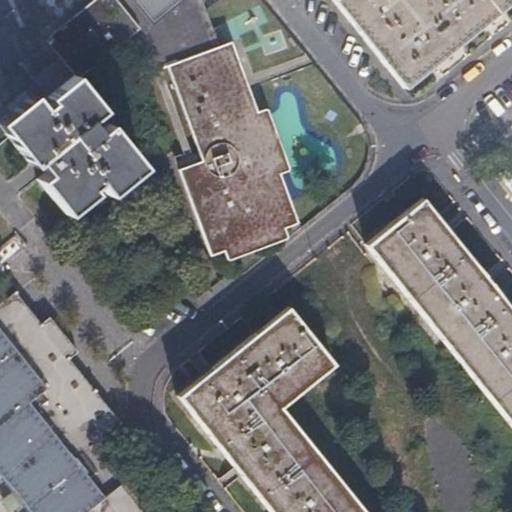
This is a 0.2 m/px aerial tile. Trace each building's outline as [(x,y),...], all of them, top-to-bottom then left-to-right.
[(45,38),(77,68),(82,74),(131,35),(102,0),(91,0),(82,7),(45,38)] [(102,0),(131,35),(155,65),(170,59),(219,43),(203,0),(102,0)] [(337,0),(363,33),(402,85),(436,58),(478,24),(508,0),(337,0)] [(219,43),(170,59),(202,156),(178,165),(200,224),(211,251),(298,219),(267,135),(231,40),(219,43)] [(108,152),(85,119),(59,143),(49,151),(40,139),(5,167),(39,209),(44,206),(52,218),(47,222),(73,255),(100,233),(98,229),(106,222),(116,235),(148,209),(115,166),(106,174),(96,162),(108,152)] [(202,156),(198,147),(175,156),(178,165),(202,156)] [(511,422),(511,309),(423,198),(369,243),(511,422)] [(0,511),(146,511),(94,445),(122,423),(72,360),(15,289),(0,300),(0,511)] [(366,511),(280,403),(332,361),(288,306),(259,329),(208,371),(179,394),(236,464),(274,511),(366,511)]
